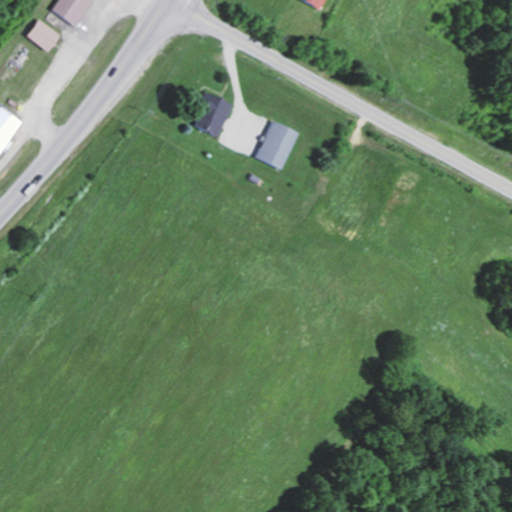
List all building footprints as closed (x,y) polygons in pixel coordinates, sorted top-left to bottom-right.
[(89,0),(54,0),(47,12),(73,28),(89,0)] [(294,0),(319,10),(323,0),(294,0)] [(22,37),(45,53),(57,35),(34,19),(22,37)] [(191,127),(215,138),(231,106),(206,94),(191,127)] [(0,149),(17,123),(0,111),(0,149)] [(294,131),(269,123),(256,162),(281,171),(294,131)]
